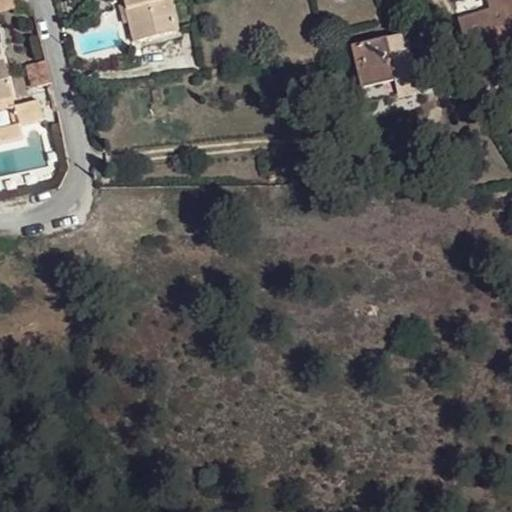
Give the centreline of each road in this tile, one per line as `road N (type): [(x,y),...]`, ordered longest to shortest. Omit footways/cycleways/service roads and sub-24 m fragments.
road 1 (unknown): [(77,157),(369,135),(415,120)]
road 2 (unclassified): [(41,0),(83,184),(71,207),(52,217),(0,224)]
